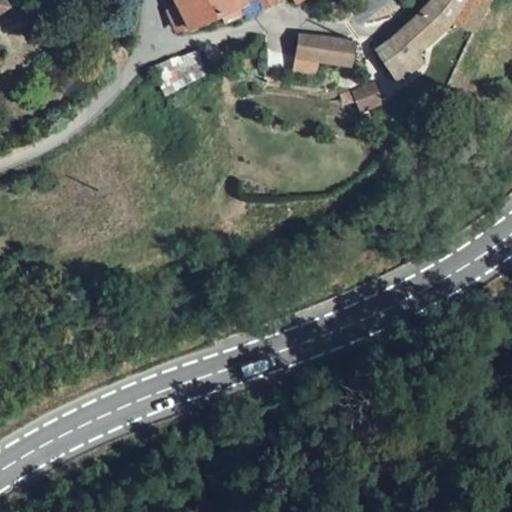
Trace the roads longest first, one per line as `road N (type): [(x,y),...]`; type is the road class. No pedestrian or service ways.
road 1 (secondary): [(511,234),(414,295),(122,407),(0,470)]
road 2 (unclassified): [(0,167),(46,149),(113,94),(144,49),(149,0)]
